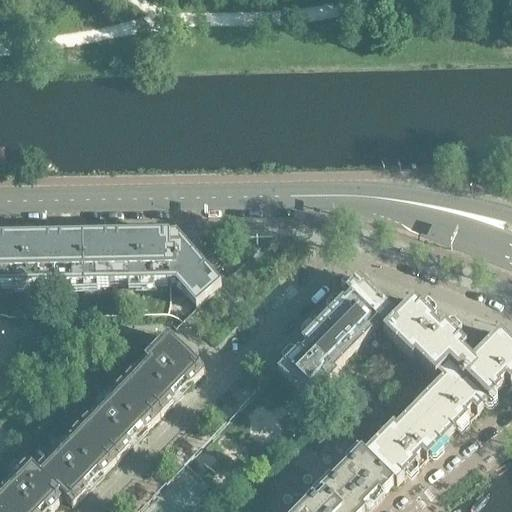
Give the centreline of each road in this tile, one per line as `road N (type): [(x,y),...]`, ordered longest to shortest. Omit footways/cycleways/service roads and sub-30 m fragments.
road 1 (residential): [(101,511),(362,250)]
road 2 (secondary): [(0,201),(329,195)]
road 3 (secondary): [(329,195),(511,253)]
road 4 (secondary): [(511,217),(437,200),(329,195)]
road 5 (unclassified): [(362,250),(511,320)]
road 6 (residential): [(511,419),(403,511)]
